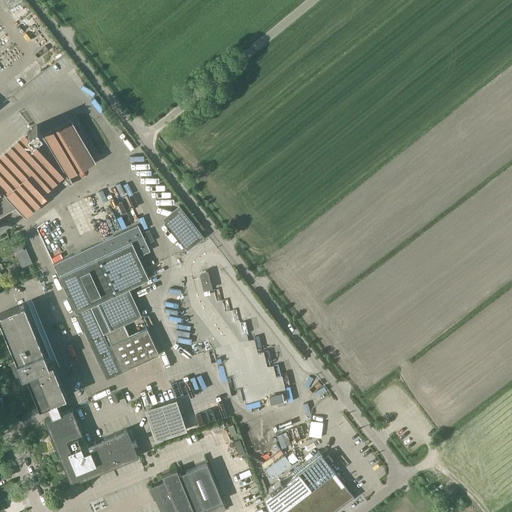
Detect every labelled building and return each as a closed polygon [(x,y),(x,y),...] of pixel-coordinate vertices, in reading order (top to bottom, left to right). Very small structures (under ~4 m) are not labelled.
[(0,231),(2,230),(3,230),(7,225),(12,224),(12,223),(10,223),(8,223),(6,223),(4,223),(3,223),(0,224),(0,215),(13,207),(17,211),(19,208),(21,211),(24,214),(44,195),(40,190),(40,191),(37,188),(38,188),(37,187),(43,182),(44,182),(44,181),(50,176),(51,176),(51,175),(56,170),(57,170),(61,174),(65,172),(66,172),(66,171),(73,167),(73,168),(74,168),(74,167),(81,163),(82,163),(82,162),(92,156),(93,156),(94,159),(99,156),(95,149),(92,142),(88,135),(84,129),(80,122),(75,116),(70,119),(72,121),(72,122),(62,128),(61,128),(60,128),(61,129),(54,133),(54,132),(53,132),(53,133),(46,137),(45,137),(42,132),(37,125),(28,132),(33,139),(30,141),(30,140),(30,139),(29,139),(29,140),(23,145),(22,145),(22,146),(16,151),(15,151),(15,152),(10,157),(9,157),(9,158),(3,164),(3,163),(2,164),(0,166),(0,231)] [(70,185),(73,183),(68,174),(63,177),(70,185)] [(187,214),(170,227),(187,249),(188,249),(204,236),(187,214)] [(77,253),(53,264),(76,312),(77,312),(77,313),(107,378),(158,354),(159,353),(147,327),(129,335),(124,324),(103,333),(91,306),(129,288),(149,278),(145,270),(139,256),(150,250),(138,224),(136,225),(103,240),(102,241),(77,253)] [(24,249),(20,242),(12,245),(16,252),(15,253),(22,267),(32,263),(26,248),(24,249)] [(203,274),(206,288),(212,286),(209,273),(203,274)] [(8,310),(0,313),(0,322),(22,376),(26,374),(39,407),(46,405),(46,404),(49,410),(57,406),(55,401),(66,396),(52,362),(48,363),(24,304),(13,308),(8,310)] [(241,344),(223,348),(217,349),(214,350),(217,364),(224,363),(227,379),(230,378),(234,377),(237,391),(242,390),(246,405),(270,400),(270,401),(271,404),(289,400),(287,392),(284,376),(276,378),(274,366),(267,367),(264,352),(257,353),(255,340),(241,344)] [(176,398),(145,409),(155,438),(186,428),(176,398)] [(45,419),(44,420),(44,421),(71,484),(82,479),(86,477),(138,456),(134,445),(137,443),(136,439),(132,440),(127,429),(87,445),(76,420),(72,410),(71,409),(61,413),(60,413),(57,406),(49,410),(52,417),(45,419)] [(233,424),(227,427),(231,436),(237,434),(233,424)] [(324,457),(321,453),(283,483),(280,479),(268,489),(271,492),(264,498),(269,511),(334,511),(354,497),(332,467),(329,463),(333,460),(328,454),(324,457)] [(285,455),(266,469),(273,478),(292,464),(285,455)] [(153,485),(151,486),(161,511),(194,511),(195,511),(221,500),(222,500),(219,491),(207,462),(179,474),(177,468),(162,475),(164,480),(159,482),(153,485)]
